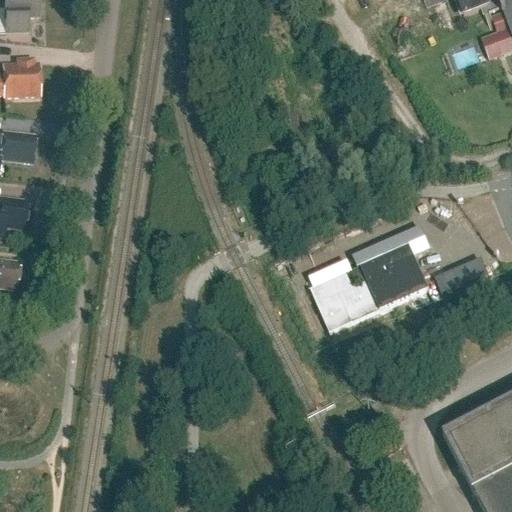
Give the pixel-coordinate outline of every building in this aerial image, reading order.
[(37,22),(36,0),(0,0),(0,11),(5,12),(5,22),(6,22),(6,36),(27,36),(26,22),(37,22)] [(511,0),(456,0),(461,12),(463,19),(481,12),(483,18),(500,12),(502,16),(505,15),(510,29),(511,34),(511,0)] [(495,35),(503,56),(511,53),(511,34),(510,29),(495,35)] [(33,67),(33,62),(16,63),(16,67),(2,68),(3,79),(0,79),(0,99),(4,100),(4,101),(40,100),(38,66),(33,67)] [(32,167),(36,139),(2,135),(1,149),(0,149),(0,163),(32,167)] [(0,241),(3,242),(5,230),(24,233),(28,205),(0,201),(0,241)] [(428,294),(409,250),(350,275),(356,288),(366,283),(368,286),(353,292),(347,277),(310,293),(330,337),(428,294)] [(0,290),(16,293),(20,266),(0,263),(0,290)] [(511,511),(511,404),(445,439),(482,511),(511,511)]
